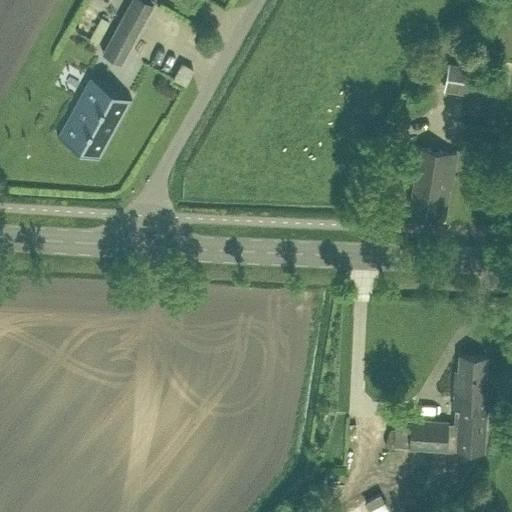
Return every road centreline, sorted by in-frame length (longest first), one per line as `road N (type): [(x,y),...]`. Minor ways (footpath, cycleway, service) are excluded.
road 1 (secondary): [(511,261),(147,245)]
road 2 (unclassified): [(147,245),(151,188),(259,0)]
road 3 (unknown): [(414,407),(366,404),(345,389),(347,254)]
road 4 (secondary): [(147,245),(0,235)]
